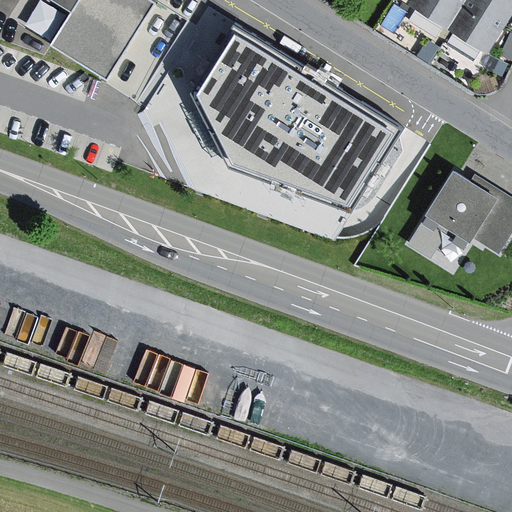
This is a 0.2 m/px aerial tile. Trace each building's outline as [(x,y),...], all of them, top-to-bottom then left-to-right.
[(46,0),(70,15),(50,48),(106,84),(155,5),(146,0),(46,0)] [(411,0),(408,7),(447,31),(466,0),(411,0)] [(511,0),(466,0),(447,31),(487,56),(511,17),(511,0)] [(411,121),(239,13),(193,86),(235,166),(360,208),(411,121)] [(496,201),(452,173),(426,218),(469,245),(472,240),(498,256),(511,234),(511,198),(502,192),(496,201)]
